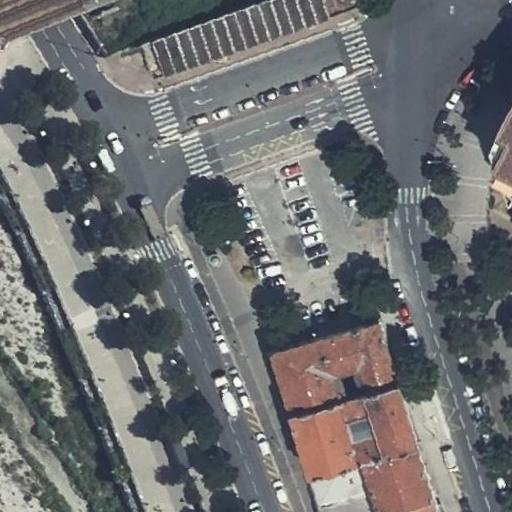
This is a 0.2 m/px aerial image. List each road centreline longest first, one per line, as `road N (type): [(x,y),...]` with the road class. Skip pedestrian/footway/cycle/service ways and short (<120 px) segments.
road 1 (primary): [(409,77),(407,239),(489,511)]
road 2 (primary): [(156,511),(0,135)]
road 3 (primary): [(263,511),(130,184)]
road 4 (primary): [(411,19),(109,133)]
road 5 (primary): [(130,184),(409,77)]
road 6 (primary): [(109,133),(32,0)]
road 7 (tertiary): [(409,77),(511,12)]
